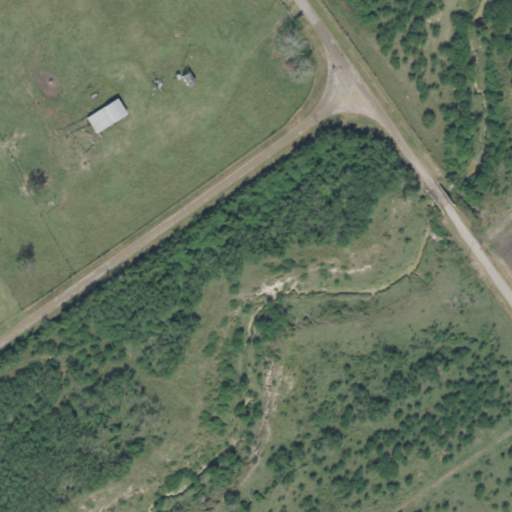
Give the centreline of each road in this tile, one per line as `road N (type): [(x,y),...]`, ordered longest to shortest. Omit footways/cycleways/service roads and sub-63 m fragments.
road 1 (residential): [(0,336),(362,78)]
road 2 (residential): [(511,291),(306,0)]
